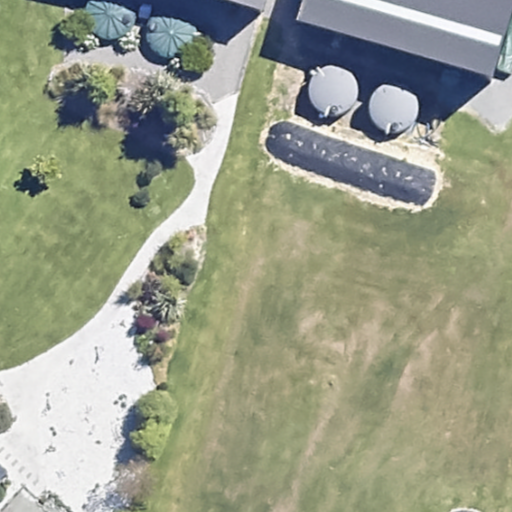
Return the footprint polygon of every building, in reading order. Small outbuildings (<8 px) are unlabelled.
[(90,0),(87,7),(86,15),(88,23),(92,30),(98,35),(105,38),(113,39),(121,37),(128,33),(133,27),(136,19),(137,11),(134,3),(131,0),(90,0)] [(229,0),(263,11),(266,0),(229,0)] [(511,0),(301,0),(295,19),(493,77),(511,10),(511,0)] [(165,10),(157,14),(151,20),(148,27),(147,35),(148,43),(152,50),(158,55),(165,59),(173,59),(181,58),(188,53),(193,47),(197,39),(197,31),(194,23),(189,16),(182,11),(173,9),(165,10)] [(327,65),(319,69),(313,75),(310,82),(309,90),(310,98),(314,105),(320,110),(327,114),(335,114),(343,113),(350,109),(355,102),(359,94),(359,86),(356,78),(351,71),(344,66),(336,64),(327,65)] [(388,84),(380,87),(374,93),(370,101),(369,109),(371,116),(375,123),(381,129),(388,132),(396,133),(404,131),(411,127),(416,121),(419,113),(420,104),(417,96),(412,90),(405,85),(396,83),(388,84)] [(0,464),(0,482),(9,473),(0,464)]
